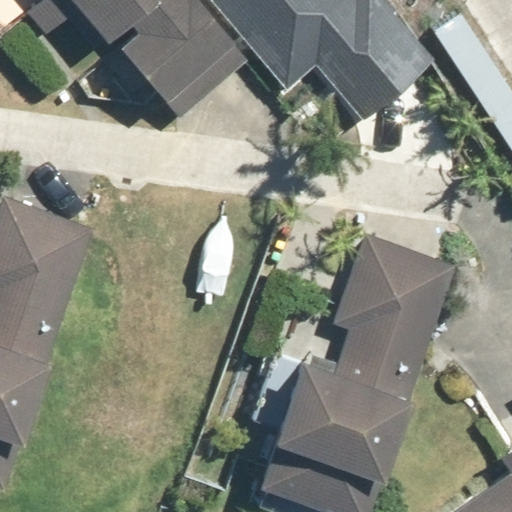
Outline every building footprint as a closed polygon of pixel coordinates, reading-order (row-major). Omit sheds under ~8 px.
[(60,0),(41,0),(31,9),(51,31),(72,13),(60,0)] [(145,27),(123,46),(184,115),(250,60),(236,44),(241,38),(207,0),(83,0),(116,39),(138,20),(145,27)] [(356,114),(430,53),(386,0),(211,0),(281,83),(311,59),(356,114)] [(47,358),(95,223),(9,192),(0,215),(0,482),(10,486),(27,438),(33,439),(59,363),(47,358)] [(329,322),(346,327),(325,386),(289,373),(259,453),(266,454),(250,497),(297,511),(365,511),(451,265),(359,234),(329,322)] [(511,511),(511,451),(496,461),(506,475),(450,511),(511,511)]
